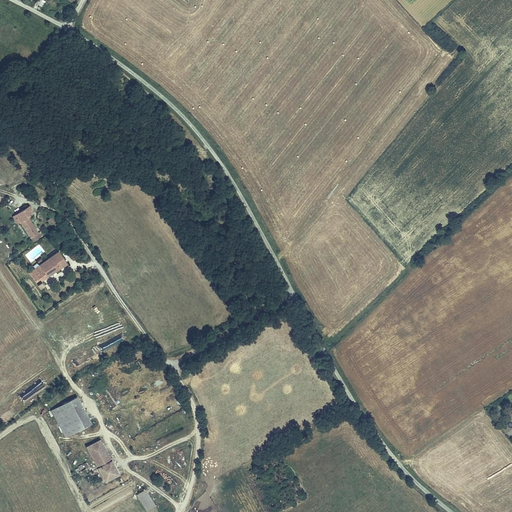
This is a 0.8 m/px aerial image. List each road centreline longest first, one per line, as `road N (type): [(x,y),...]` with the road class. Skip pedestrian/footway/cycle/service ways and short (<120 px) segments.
road 1 (unclassified): [(15,0),(127,68),(201,136),(365,420),(452,511)]
road 2 (track): [(174,511),(195,464),(196,417),(170,366),(292,295)]
road 3 (track): [(170,366),(54,209)]
